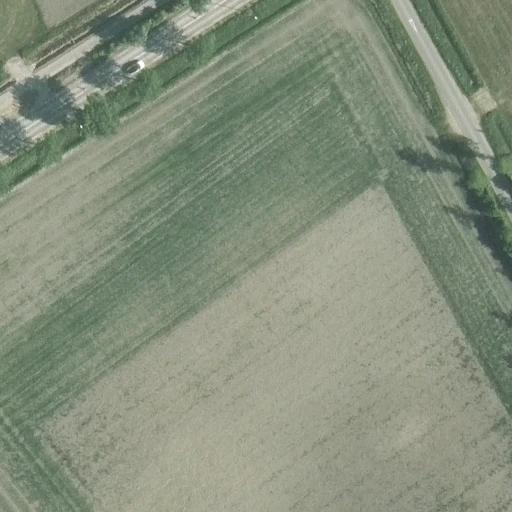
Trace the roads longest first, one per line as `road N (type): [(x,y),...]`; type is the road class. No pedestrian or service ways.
road 1 (secondary): [(0,145),(226,0)]
road 2 (unclassified): [(511,204),(399,0)]
